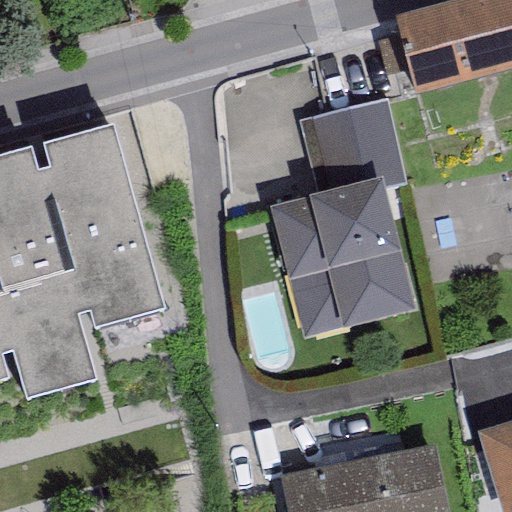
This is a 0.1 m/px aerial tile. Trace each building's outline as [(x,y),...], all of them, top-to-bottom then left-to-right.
[(511,0),(500,0),(394,29),(415,106),(511,78),(511,0)] [(298,124),(316,201),(380,185),(382,193),(406,188),(386,103),(298,124)] [(112,139),(0,170),(0,394),(18,389),(24,411),(95,392),(82,344),(163,322),(112,139)] [(316,201),(271,212),(302,340),(341,330),(342,336),(413,318),(382,193),(380,185),(316,201)] [(511,511),(511,430),(480,439),(501,511),(511,511)] [(280,484),(285,511),(446,511),(435,454),(280,484)]
